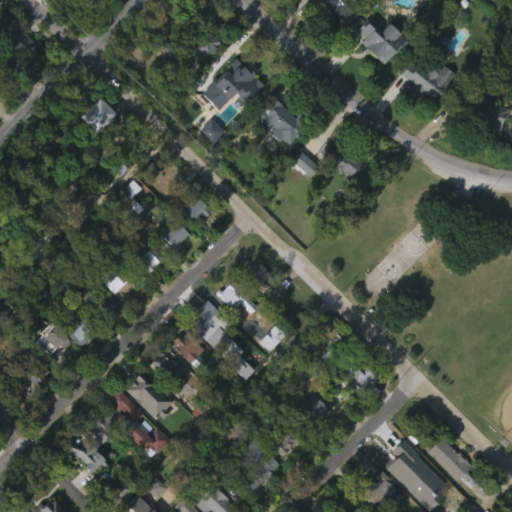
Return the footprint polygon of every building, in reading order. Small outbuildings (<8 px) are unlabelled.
[(66,0),(66,11),(80,12),(81,4),(99,4),(99,0),(66,0)] [(338,0),(337,1),(348,11),(341,18),(338,16),(334,21),(315,1),(316,0),(338,0)] [(331,52),(345,39),(317,9),(303,22),(331,52)] [(450,12),(434,11),(433,26),(449,27),(450,12)] [(364,19),(378,31),(386,22),(407,40),(394,55),(391,52),(380,63),(374,57),(373,59),(362,49),(364,47),(358,42),(362,37),(354,29),(364,19)] [(24,32),(25,34),(26,33),(34,40),(28,47),(30,48),(20,59),(2,41),(16,26),(24,32)] [(196,32),(196,35),(219,34),(220,50),(186,54),(186,57),(163,58),(161,41),(187,38),(186,33),(196,32)] [(383,54),(375,63),(361,50),(350,62),(359,69),(354,74),(378,96),(401,70),(383,54)] [(10,52),(21,64),(5,80),(8,83),(1,90),(0,88),(0,59),(1,61),(10,52)] [(30,75),(17,62),(6,74),(19,86),(30,75)] [(429,63),(438,69),(441,65),(452,74),(443,85),(446,87),(434,103),(421,92),(420,94),(411,87),(413,85),(398,74),(407,63),(413,68),(416,63),(424,69),(429,63)] [(212,67),(183,69),(184,85),(213,84),(212,67)] [(197,126),(213,142),(229,125),(240,135),(259,116),(232,89),(197,126)] [(394,107),(430,132),(448,106),(434,96),(428,105),(413,95),(411,99),(404,94),(394,107)] [(479,102),(482,103),(483,99),(511,109),(509,118),(501,132),(490,129),(492,124),(468,117),(471,108),(467,107),(471,94),(478,95),(479,102)] [(111,113),(92,133),(75,116),(95,96),(111,113)] [(280,107),(293,119),(298,113),(304,119),(296,128),(300,131),(287,145),(281,139),(279,141),(270,133),(275,128),(270,123),(267,127),(257,118),(266,108),(264,107),(272,97),(281,105),(280,107)] [(74,148),(92,165),(110,145),(93,128),(74,148)] [(493,163),(502,143),(469,128),(460,148),(493,163)] [(266,163),(283,178),(300,160),(269,131),(253,148),(267,161),(266,163)] [(328,142),(336,148),(338,146),(351,156),(353,154),(365,163),(359,171),(356,169),(351,176),(344,170),(342,173),(327,162),(329,159),(320,153),(328,142)] [(87,190),(77,199),(74,195),(71,197),(77,203),(68,211),(51,192),(55,187),(55,182),(58,177),(54,173),(64,164),(87,190)] [(312,185),(345,211),(356,197),(323,171),(312,185)] [(200,196),(213,209),(203,219),(200,217),(195,222),(184,212),(189,208),(184,204),(189,199),(194,203),(200,196)] [(87,242),(98,228),(67,203),(56,217),(87,242)] [(117,222),(125,230),(136,220),(127,211),(117,222)] [(190,232),(174,247),(161,234),(177,219),(190,232)] [(45,247),(36,256),(26,246),(35,237),(31,232),(38,225),(50,238),(43,245),(45,247)] [(192,246),(197,251),(206,242),(190,227),(176,243),(186,252),(192,246)] [(166,259),(162,263),(160,262),(149,272),(137,260),(152,244),(166,259)] [(154,266),(169,280),(184,264),(169,250),(154,266)] [(260,260),(271,272),(268,275),(273,281),(263,293),(242,271),(250,263),(254,267),(260,260)] [(110,263),(117,270),(119,268),(123,271),(121,273),(133,285),(118,301),(95,278),(110,263)] [(143,301),(156,294),(148,278),(136,285),(143,301)] [(231,279),(257,307),(249,314),(238,303),(231,310),(229,308),(227,310),(212,294),(218,289),(219,290),(231,279)] [(85,284),(113,308),(110,312),(113,314),(109,319),(104,314),(100,319),(74,296),(85,284)] [(240,301),(255,324),(267,316),(252,293),(240,301)] [(131,317),(114,297),(97,312),(114,332),(131,317)] [(208,308),(223,326),(214,335),(210,331),(205,336),(191,320),(205,308),(206,310),(208,308)] [(68,312),(72,315),(74,313),(93,331),(76,348),(58,329),(62,325),(58,322),(68,312)] [(240,352),(253,335),(223,313),(210,329),(240,352)] [(73,326),(100,355),(112,344),(85,315),(73,326)] [(286,333),(270,350),(260,341),(275,323),(286,333)] [(66,344),(61,349),(58,346),(56,348),(54,346),(50,350),(38,338),(49,326),(67,343),(66,344)] [(189,331),(204,346),(195,355),(200,360),(192,368),(175,351),(177,348),(170,341),(176,334),(179,337),(185,332),(187,334),(189,331)] [(204,369),(218,356),(202,339),(188,352),(204,369)] [(73,380),(87,368),(71,349),(57,360),(73,380)] [(161,352),(169,358),(171,356),(186,371),(172,385),(150,363),(161,352)] [(28,372),(48,391),(65,373),(45,354),(28,372)] [(29,355),(35,361),(38,358),(44,363),(48,359),(52,362),(48,367),(50,368),(44,375),(49,380),(43,388),(40,388),(38,399),(26,397),(20,403),(8,393),(31,366),(25,360),(29,355)] [(186,393),(198,380),(178,361),(166,374),(186,393)] [(362,362),(367,366),(369,364),(378,374),(358,393),(355,389),(356,388),(352,383),(347,388),(341,382),(351,372),(348,369),(354,364),(357,367),(362,362)] [(170,413),(164,418),(160,414),(156,419),(126,389),(136,379),(135,377),(143,369),(174,400),(166,409),(170,413)] [(127,401),(141,413),(133,422),(145,435),(154,426),(168,440),(155,453),(148,447),(141,453),(119,432),(121,430),(112,421),(113,420),(111,417),(116,412),(105,400),(116,389),(128,400),(127,401)] [(369,408),(354,393),(337,409),(351,425),(369,408)] [(2,426),(14,435),(19,427),(27,432),(46,404),(35,396),(26,409),(17,404),(2,426)] [(324,420),(314,429),(306,421),(303,424),(297,417),(320,397),(333,412),(324,420)] [(107,416),(116,425),(102,439),(104,441),(99,445),(84,429),(88,425),(87,424),(97,414),(100,416),(104,413),(107,416)] [(236,418),(277,466),(273,469),(276,472),(268,479),(266,477),(247,493),(238,482),(250,472),(252,475),(258,469),(254,464),(252,465),(240,452),(243,449),(224,427),(235,417),(236,418)] [(164,469),(149,457),(148,459),(137,449),(140,445),(112,421),(102,432),(117,445),(109,455),(147,488),(164,469)] [(323,439),(306,423),(291,438),(308,455),(323,439)] [(294,447),(285,455),(283,453),(279,457),(269,446),(280,435),(276,431),(281,426),(296,440),(292,444),(295,446),(294,447)] [(87,440),(97,449),(94,452),(108,464),(104,468),(99,464),(89,474),(82,468),(84,465),(76,456),(64,453),(66,444),(80,446),(87,440)] [(446,441),(468,460),(467,461),(472,466),(468,470),(479,480),(472,488),(461,477),(458,480),(452,475),(449,479),(442,474),(446,469),(432,457),(446,441)] [(278,490),(294,474),(282,461),(266,476),(278,490)] [(61,480),(89,505),(102,491),(75,465),(61,480)] [(457,511),(470,511),(461,502),(465,499),(437,467),(422,481),(449,511),(451,511),(455,509),(457,511)] [(387,482),(393,488),(378,502),(376,499),(370,505),(362,495),(366,491),(362,487),(368,482),(371,486),(382,476),(387,482)] [(193,479),(205,492),(212,485),(217,490),(219,488),(229,498),(227,500),(236,509),(233,511),(202,511),(195,505),(201,498),(195,493),(191,497),(183,489),(193,479)] [(235,511),(258,511),(274,496),(262,484),(235,511)] [(49,496),(63,511),(35,511),(38,510),(34,506),(42,499),(44,501),(49,496)] [(175,511),(176,511),(171,505),(181,496),(196,511),(175,511)] [(369,511),(368,511),(385,511),(375,501),(367,509),(369,511)]
